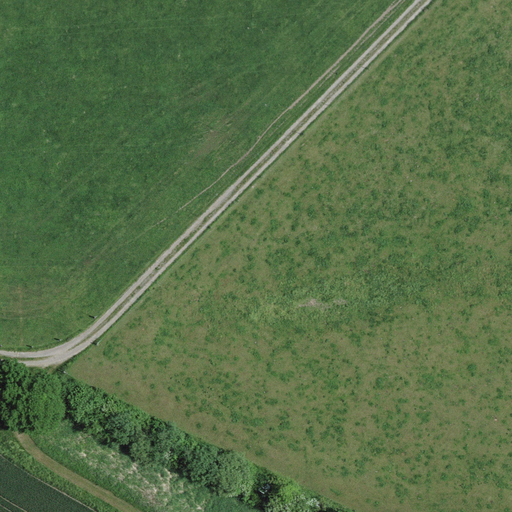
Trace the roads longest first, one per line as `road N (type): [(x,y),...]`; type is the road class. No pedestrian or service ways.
road 1 (track): [(0,353),(63,349),(104,318),(418,0)]
road 2 (track): [(131,511),(39,459),(23,440),(13,418),(47,352)]
